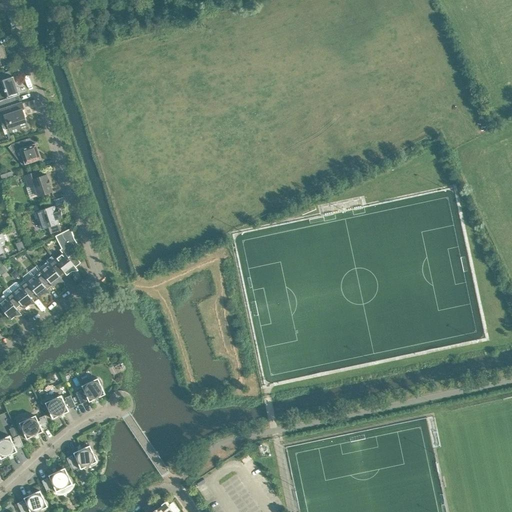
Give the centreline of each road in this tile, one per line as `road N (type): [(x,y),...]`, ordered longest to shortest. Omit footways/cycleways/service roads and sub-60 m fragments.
road 1 (residential): [(0,355),(97,275),(6,0)]
road 2 (residential): [(118,405),(0,492)]
